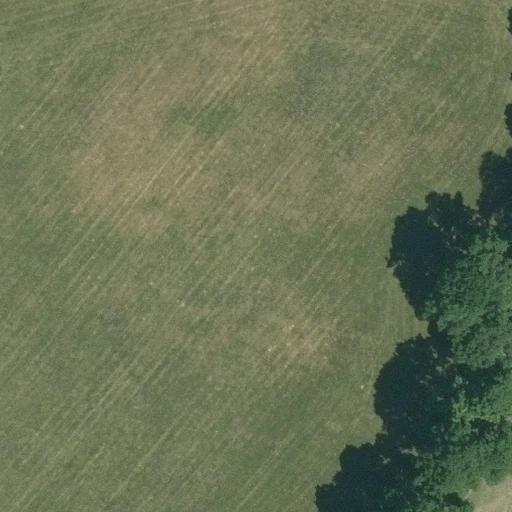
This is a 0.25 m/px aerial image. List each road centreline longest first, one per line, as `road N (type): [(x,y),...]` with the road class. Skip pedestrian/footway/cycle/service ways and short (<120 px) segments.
road 1 (unclassified): [(435,511),(467,453),(479,376),(511,349)]
road 2 (track): [(479,376),(472,299),(487,269),(511,247)]
